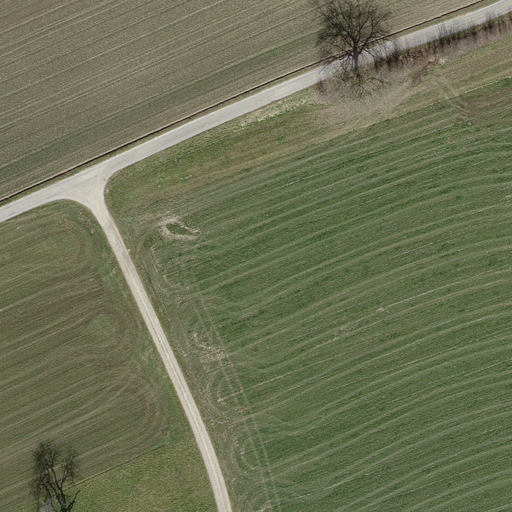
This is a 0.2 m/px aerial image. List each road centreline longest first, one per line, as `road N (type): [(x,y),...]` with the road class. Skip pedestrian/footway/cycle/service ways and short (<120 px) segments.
road 1 (track): [(511,2),(365,51),(0,216)]
road 2 (track): [(85,178),(211,451),(226,511)]
